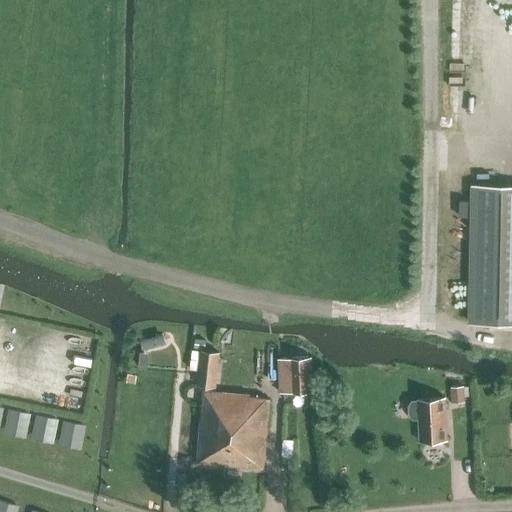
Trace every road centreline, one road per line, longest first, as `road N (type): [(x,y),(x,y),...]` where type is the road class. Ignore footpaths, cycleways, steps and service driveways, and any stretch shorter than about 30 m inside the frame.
road 1 (track): [(0,218),(100,261),(236,303),(435,321),(459,334),(511,342)]
road 2 (track): [(427,320),(436,150),(511,142)]
road 3 (track): [(134,511),(0,471)]
road 4 (track): [(270,377),(278,413),(277,511)]
